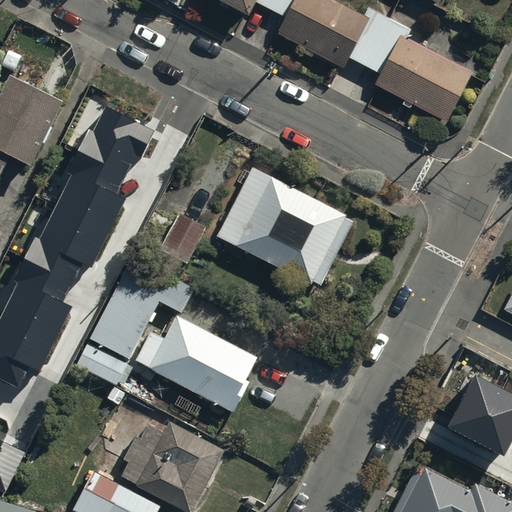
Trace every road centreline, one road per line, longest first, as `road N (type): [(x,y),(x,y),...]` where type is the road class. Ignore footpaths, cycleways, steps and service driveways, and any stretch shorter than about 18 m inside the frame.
road 1 (residential): [(76,0),(472,201)]
road 2 (residential): [(313,511),(472,201)]
